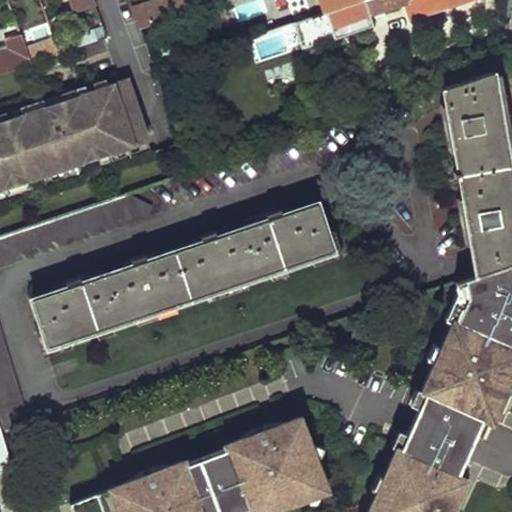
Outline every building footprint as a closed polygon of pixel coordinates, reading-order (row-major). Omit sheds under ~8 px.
[(0,72),(30,63),(26,53),(5,0),(0,0),(0,23),(10,51),(0,54),(0,72)] [(71,0),(76,9),(97,3),(95,0),(71,0)] [(140,27),(188,12),(183,0),(159,0),(134,9),(140,27)] [(266,30),(276,56),(303,47),(302,40),(408,2),(412,13),(450,0),(355,0),(316,13),(266,30)] [(312,0),(316,13),(355,0),(312,0)] [(30,63),(61,54),(57,45),(26,53),(30,63)] [(511,168),(494,68),(447,84),(477,269),(511,256),(511,168)] [(128,78),(0,121),(0,188),(149,138),(140,114),(128,78)] [(0,429),(2,435),(29,426),(0,321),(0,260),(3,257),(13,261),(19,252),(29,257),(35,248),(45,253),(52,242),(60,247),(67,236),(75,240),(81,231),(92,235),(98,226),(106,230),(112,222),(121,225),(127,216),(135,219),(142,208),(120,194),(0,235),(0,429)] [(32,297),(48,344),(329,249),(313,201),(32,297)] [(511,256),(477,269),(460,275),(462,293),(451,318),(448,316),(436,344),(439,346),(431,363),(428,361),(417,387),(420,388),(414,402),(411,401),(398,430),(400,432),(394,447),(391,445),(378,475),(380,476),(374,491),(371,490),(361,511),(448,511),(449,510),(449,509),(449,506),(448,503),(446,502),(453,487),(459,490),(464,477),(458,474),(466,458),(476,433),(484,418),(489,420),(491,421),(496,407),(485,402),(492,387),(500,391),(503,390),(505,389),(506,388),(507,387),(507,385),(508,382),(507,380),(507,378),(506,377),(511,362),(511,361),(511,256)] [(462,293),(460,275),(454,277),(456,291),(445,315),(448,316),(451,318),(462,293)] [(439,346),(436,344),(433,343),(425,360),(428,361),(431,363),(439,346)] [(408,400),(411,401),(414,402),(420,388),(417,387),(414,385),(408,400)] [(496,407),(497,408),(507,387),(506,388),(505,389),(503,390),(500,391),(492,387),(485,402),(496,407)] [(282,422),(284,426),(271,431),(269,430),(267,429),(264,429),(260,431),(258,433),(258,436),(245,442),(243,437),(228,443),(229,448),(188,463),(186,459),(171,465),(172,469),(159,474),(158,473),(157,473),(156,472),(155,472),(154,472),(152,472),(151,472),(149,473),(148,474),(147,476),(146,478),(146,479),(133,484),(132,480),(72,503),(75,511),(232,511),(246,507),(255,504),(257,511),(268,511),(279,508),(287,505),(311,496),(330,489),(302,415),(282,422)] [(483,436),(489,420),(484,418),(476,433),(483,436)] [(273,422),(264,424),(255,428),(251,430),(245,435),(243,437),(245,442),(258,436),(258,433),(260,431),(264,429),(267,429),(269,430),(271,431),(284,426),(282,422),(273,422)] [(0,474),(13,472),(2,435),(0,429),(0,474)] [(400,432),(398,430),(395,429),(388,444),(391,445),(394,447),(400,432)] [(464,477),(472,461),(466,458),(458,474),(464,477)] [(156,466),(150,467),(147,469),(141,472),(134,477),(132,480),(133,484),(146,479),(146,478),(147,476),(148,474),(149,473),(151,472),(152,472),(154,472),(155,472),(156,472),(157,473),(158,473),(159,474),(172,469),(171,465),(163,465),(156,466)] [(380,476),(378,475),(375,474),(368,489),(371,490),(374,491),(380,476)] [(449,510),(459,490),(453,487),(446,502),(448,503),(449,506),(449,509),(449,510)] [(332,495),(330,489),(311,496),(314,503),(332,495)]
